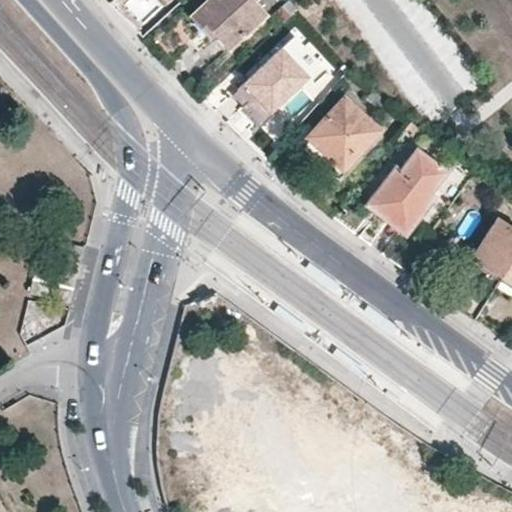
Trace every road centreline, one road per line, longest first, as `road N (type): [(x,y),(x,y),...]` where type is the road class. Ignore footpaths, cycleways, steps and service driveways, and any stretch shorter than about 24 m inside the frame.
road 1 (tertiary): [(511,379),(186,144)]
road 2 (tertiary): [(108,361),(144,315),(186,144)]
road 3 (tertiary): [(136,158),(104,308),(108,361)]
road 4 (tertiary): [(22,0),(127,121),(136,158)]
road 5 (tertiary): [(186,144),(53,0)]
road 6 (tertiary): [(108,361),(104,424),(132,511)]
